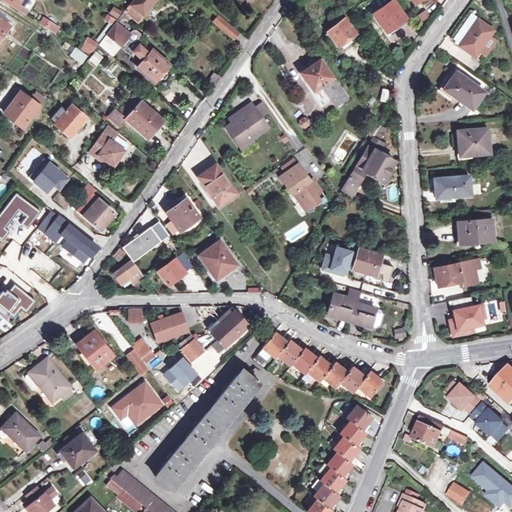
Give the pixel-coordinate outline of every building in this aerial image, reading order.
[(11,0),(25,9),(30,0),(11,0)] [(139,23),(147,12),(150,15),(154,9),(151,7),(156,0),(135,0),(131,6),(130,5),(125,11),(139,23)] [(392,0),(392,1),(391,0),(378,0),(384,7),(374,14),(387,32),(406,18),(393,0),(392,0)] [(102,19),(111,25),(121,11),(112,5),(102,19)] [(423,9),(415,17),(422,23),(429,14),(423,9)] [(453,38),(456,42),(475,56),(479,51),(486,56),(497,40),(490,35),(494,30),(479,19),(480,17),(471,12),(453,38)] [(238,31),(219,15),(212,22),(232,39),(238,31)] [(42,16),(37,24),(55,34),(60,26),(42,16)] [(0,39),(9,26),(0,18),(0,39)] [(346,18),(342,21),(337,24),(328,31),(339,46),(357,33),(346,18)] [(129,35),(115,24),(99,45),(113,57),(122,47),(131,54),(134,51),(141,56),(146,50),(136,40),(135,40),(129,35)] [(133,30),(129,35),(135,40),(140,35),(133,30)] [(339,46),(328,31),(325,34),(336,48),(339,46)] [(90,55),(97,42),(86,36),(79,48),(90,55)] [(71,54),(76,58),(81,51),(76,48),(71,54)] [(137,68),(154,82),(169,65),(152,50),(137,68)] [(81,51),(76,58),(78,59),(73,66),(79,70),(88,56),(81,51)] [(91,59),(96,63),(102,54),(97,51),(91,59)] [(320,59),(315,63),(310,66),(301,73),(307,82),(304,83),(316,100),(327,94),(336,107),(348,99),(320,59)] [(444,89),(456,72),(453,70),(439,89),(457,102),(458,99),(444,89)] [(485,92),(456,72),(444,89),(458,99),(472,108),(485,92)] [(387,101),(390,90),(382,92),(380,100),(387,101)] [(5,114),(24,128),(40,107),(39,106),(45,99),(38,94),(33,101),(21,92),(5,114)] [(133,95),(126,104),(133,110),(141,101),(133,95)] [(133,110),(126,104),(119,112),(116,109),(109,117),(119,126),(125,118),(147,137),(163,119),(141,100),(141,101),(133,110)] [(66,101),(61,106),(67,111),(72,105),(66,101)] [(262,103),(255,108),(261,116),(268,111),(262,103)] [(252,104),(235,115),(238,120),(234,123),(227,128),(241,147),(269,128),(261,116),(255,108),(252,104)] [(67,111),(61,106),(50,119),(56,123),(55,125),(69,137),(87,118),(72,105),(67,111)] [(299,120),(300,125),(305,128),(310,125),(309,118),(304,117),(299,120)] [(364,131),(373,137),(378,129),(371,122),(364,131)] [(380,126),(378,129),(373,137),(372,138),(378,141),(385,129),(380,126)] [(98,156),(104,160),(113,167),(124,151),(108,140),(114,131),(107,127),(89,153),(96,159),(98,156)] [(458,131),(459,142),(462,141),(463,156),(490,153),(488,129),(458,131)] [(372,138),(363,154),(369,158),(375,149),(378,151),(383,143),(378,141),(372,138)] [(369,158),(363,154),(356,165),(342,189),(353,195),(367,172),(383,181),(395,161),(378,151),(375,149),(369,158)] [(285,173),(299,164),(295,158),(281,167),(285,173)] [(44,159),(29,177),(47,192),(53,184),(61,190),(69,179),(44,159)] [(299,164),(285,173),(280,177),(291,193),(293,192),(301,205),(306,202),(309,207),(319,200),(315,195),(320,191),(314,181),(312,183),(299,164)] [(198,177),(202,182),(200,183),(211,198),(213,197),(218,205),(235,193),(216,165),(198,177)] [(436,199),(472,195),(470,175),(434,179),(436,199)] [(96,189),(89,183),(79,195),(86,200),(92,193),(96,189)] [(41,211),(15,192),(0,213),(0,238),(3,241),(10,231),(6,228),(19,211),(26,216),(21,224),(27,229),(41,211)] [(77,210),(100,230),(115,213),(92,193),(86,200),(77,210)] [(178,229),(179,231),(200,217),(186,198),(166,212),(171,220),(178,229)] [(305,210),(309,207),(306,202),(301,205),(305,210)] [(61,233),(70,240),(88,253),(95,259),(103,251),(51,210),(38,228),(55,241),(61,233)] [(459,244),(494,242),(492,219),(458,222),(459,244)] [(172,233),(178,229),(171,220),(166,224),(172,233)] [(170,236),(159,221),(151,227),(162,242),(170,236)] [(151,227),(123,247),(133,262),(162,242),(151,227)] [(88,253),(70,240),(65,247),(82,261),(88,253)] [(198,255),(209,269),(206,272),(214,283),(238,266),(220,240),(198,255)] [(350,251),(335,247),(333,256),(327,255),(323,269),(344,275),(350,251)] [(354,270),(376,276),(383,255),(360,248),(354,270)] [(115,256),(119,259),(125,253),(120,249),(115,256)] [(158,271),(168,285),(193,266),(183,252),(158,271)] [(131,259),(113,274),(121,284),(129,278),(134,284),(144,276),(133,262),(131,259)] [(438,287),(462,282),(462,286),(478,282),(475,269),(480,267),(478,259),(434,268),(438,287)] [(297,288),(307,292),(309,285),(299,282),(297,288)] [(2,291),(0,293),(0,306),(8,313),(14,317),(21,308),(26,312),(35,301),(15,284),(9,291),(7,290),(4,293),(2,291)] [(350,288),(347,297),(354,299),(353,302),(358,303),(361,291),(350,288)] [(335,294),(329,312),(349,318),(348,321),(370,327),(370,325),(375,309),(358,303),(353,302),(354,299),(347,297),(335,294)] [(471,295),(451,299),(455,317),(449,318),(453,335),(473,330),(472,324),(482,322),(481,316),(485,316),(482,302),(473,304),(471,295)] [(231,306),(214,322),(217,326),(235,310),(231,306)] [(143,319),(143,309),(129,309),(130,319),(143,319)] [(380,310),(375,309),(370,325),(375,327),(378,325),(382,314),(380,310)] [(217,326),(214,322),(207,328),(216,338),(210,343),(218,352),(249,324),(235,310),(217,326)] [(181,312),(150,322),(157,341),(187,330),(181,312)] [(328,315),(348,321),(349,318),(329,312),(328,315)] [(400,325),(402,332),(409,331),(407,323),(400,325)] [(82,352),(79,354),(90,368),(93,366),(96,369),(113,355),(94,330),(76,344),(82,352)] [(262,347),(264,349),(268,352),(276,358),(278,356),(290,366),(292,363),(305,373),(307,371),(320,381),(322,377),(335,388),(340,382),(353,392),(358,387),(370,396),(383,381),(370,371),(366,376),(352,366),(348,372),(335,362),(332,366),(319,356),(318,358),(305,348),(303,350),(291,340),(288,343),(275,331),(262,347)] [(142,337),(151,349),(142,356),(146,362),(161,351),(148,333),(142,337)] [(142,356),(151,349),(142,337),(132,345),(142,356)] [(188,343),(182,348),(191,360),(203,351),(193,339),(188,343)] [(147,367),(134,351),(127,355),(140,372),(147,367)] [(198,375),(183,357),(163,374),(179,392),(198,375)] [(48,359),(30,373),(39,384),(52,401),(59,395),(62,400),(72,392),(69,388),(70,386),(48,359)] [(491,386),(511,404),(511,402),(511,369),(509,367),(491,386)] [(233,382),(231,381),(228,383),(226,382),(221,388),(224,389),(221,392),(223,394),(203,420),(200,418),(198,421),(196,419),(191,425),(193,427),(191,430),(193,432),(176,452),(174,451),(172,454),(169,452),(165,457),(167,459),(165,463),(167,464),(156,477),(172,490),(259,382),(257,381),(259,379),(257,378),(261,373),(255,368),(250,374),(244,369),(233,382)] [(32,389),(39,384),(30,373),(25,376),(25,379),(32,389)] [(162,403),(145,382),(113,407),(122,418),(128,414),(136,423),(162,403)] [(451,396),(459,387),(455,383),(446,392),(451,396)] [(462,405),(472,414),(482,404),(461,385),(459,387),(451,396),(449,398),(457,406),(462,405)] [(482,402),(487,397),(482,392),(477,398),(482,402)] [(161,399),(165,407),(172,404),(168,396),(161,399)] [(487,401),(483,405),(488,410),(492,406),(487,401)] [(346,416),(350,419),(339,433),(343,436),(333,448),(337,451),(327,463),(330,466),(320,479),(324,482),(314,495),(317,498),(306,511),(307,511),(331,511),(332,510),(329,508),(339,495),(336,492),(346,479),(342,476),(353,463),(349,461),(359,448),(355,445),(366,432),(362,429),(372,417),(357,404),(346,416)] [(482,404),(472,414),(484,424),(484,429),(492,436),(498,441),(508,429),(503,424),(503,423),(488,410),(483,405),(482,404)] [(16,413),(3,428),(9,433),(26,449),(40,435),(16,413)] [(433,448),(443,426),(422,416),(412,438),(433,448)] [(9,433),(3,428),(0,431),(0,435),(2,438),(5,437),(9,433)] [(448,440),(466,444),(467,436),(449,432),(448,440)] [(74,467),(95,450),(82,433),(60,450),(74,467)] [(445,451),(458,457),(463,446),(451,440),(445,451)] [(44,450),(48,447),(42,441),(39,444),(44,450)] [(511,504),(511,488),(482,463),(472,476),(489,490),(485,495),(499,506),(503,501),(510,506),(511,504)] [(109,478),(111,479),(124,490),(120,495),(118,497),(137,511),(143,504),(152,511),(176,511),(123,468),(116,476),(112,474),(109,478)] [(124,490),(111,479),(107,485),(120,495),(124,490)] [(456,499),(461,491),(451,484),(445,492),(454,498),(456,499)] [(36,486),(26,495),(32,503),(27,507),(31,511),(45,511),(55,505),(50,499),(57,493),(52,487),(43,494),(36,486)] [(456,499),(454,498),(453,500),(457,503),(464,493),(461,491),(456,499)] [(414,498),(402,493),(399,500),(402,501),(399,507),(396,511),(420,511),(422,509),(419,507),(412,504),(414,498)] [(104,511),(90,497),(75,511),(104,511)] [(412,504),(419,507),(421,501),(414,498),(412,504)]
